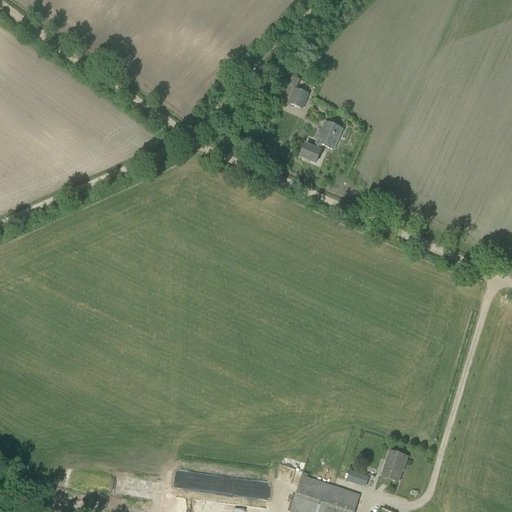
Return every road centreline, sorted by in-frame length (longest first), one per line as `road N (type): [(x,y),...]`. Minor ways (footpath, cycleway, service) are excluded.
road 1 (track): [(190,139),(511,284)]
road 2 (track): [(493,276),(430,489),(406,505)]
road 3 (track): [(0,6),(190,139)]
road 4 (track): [(0,225),(190,139)]
road 5 (track): [(190,139),(325,0)]
